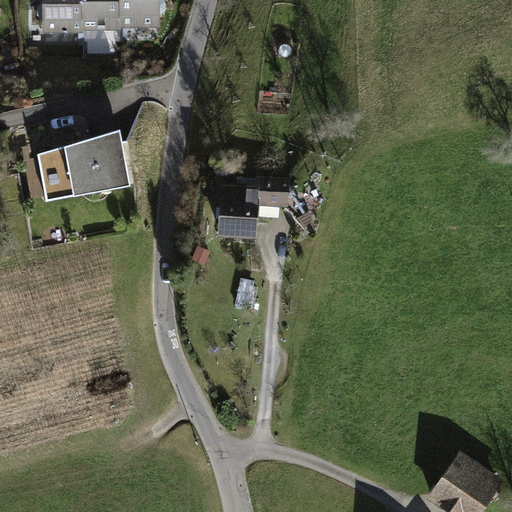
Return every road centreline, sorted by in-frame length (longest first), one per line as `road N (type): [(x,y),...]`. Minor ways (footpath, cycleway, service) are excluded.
road 1 (residential): [(210,0),(173,171),(163,291)]
road 2 (unclassified): [(163,291),(171,352),(225,450),(236,511)]
road 3 (track): [(225,450),(266,450),(384,494),(409,511)]
